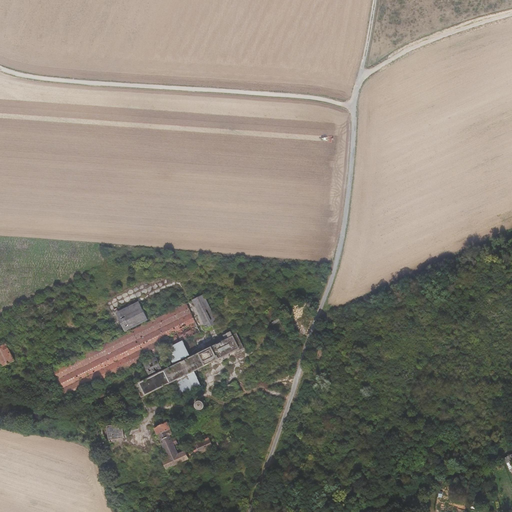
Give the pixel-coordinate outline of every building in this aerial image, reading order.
[(217,323),(204,294),(193,300),(206,328),(217,323)] [(116,312),(118,315),(141,304),(139,301),(116,312)] [(124,334),(121,335),(118,337),(51,370),(65,399),(166,350),(184,341),(201,333),(186,303),(124,334)] [(141,304),(118,315),(125,330),(148,319),(141,304)] [(273,325),(282,319),(280,317),(272,323),(273,325)] [(171,382),(195,371),(240,348),(241,350),(245,348),(237,333),(233,335),(231,331),(224,335),(226,340),(136,385),(142,397),(171,382)] [(191,355),(184,341),(166,350),(173,364),(191,355)] [(0,361),(2,366),(14,360),(6,344),(0,347),(0,361)] [(150,375),(162,369),(156,357),(144,363),(150,375)] [(202,385),(195,371),(171,382),(178,397),(202,385)] [(231,390),(238,387),(235,382),(229,386),(231,390)] [(199,416),(200,415),(199,413),(179,424),(177,426),(178,429),(199,417),(199,416)] [(104,444),(114,442),(119,441),(124,441),(124,438),(125,437),(124,426),(114,427),(114,422),(109,422),(109,425),(101,426),(104,444)] [(155,429),(158,435),(171,429),(168,422),(155,429)] [(158,435),(159,436),(168,458),(163,461),(167,470),(190,459),(189,458),(200,453),(196,446),(179,453),(175,445),(173,439),(171,436),(172,433),(171,429),(158,435)] [(195,444),(196,446),(200,453),(200,454),(214,448),(209,437),(195,444)]
